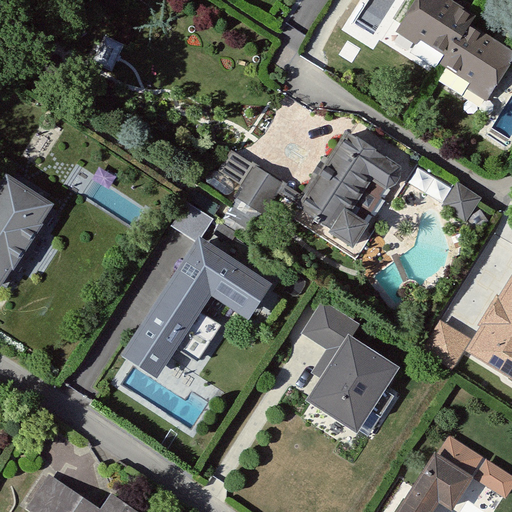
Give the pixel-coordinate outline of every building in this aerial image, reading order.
[(511,42),(444,0),(406,0),(385,33),(479,93),(511,42)] [(123,44),(102,36),(92,62),(113,70),(123,44)] [(395,163),(337,128),(288,206),(346,242),(395,163)] [(411,180),(445,198),(453,182),(418,165),(411,180)] [(283,184),(257,166),(240,192),(266,209),(283,184)] [(0,174),(0,280),(48,206),(0,174)] [(482,198),(458,183),(443,208),(468,222),(482,198)] [(214,219),(189,202),(172,226),(198,243),(202,237),(214,219)] [(198,243),(123,356),(134,363),(163,383),(217,299),(253,322),(276,285),(202,237),(198,243)] [(511,269),(507,267),(471,332),(443,316),(425,347),(462,367),(462,365),(511,392),(511,269)] [(305,336),(334,355),(306,400),(355,431),(397,366),(356,340),(364,328),(326,304),(305,336)] [(452,432),(398,511),(449,511),(488,455),(452,432)] [(511,490),(511,472),(491,459),(480,475),(510,494),(511,490)] [(131,511),(103,493),(93,509),(48,479),(26,511),(131,511)]
